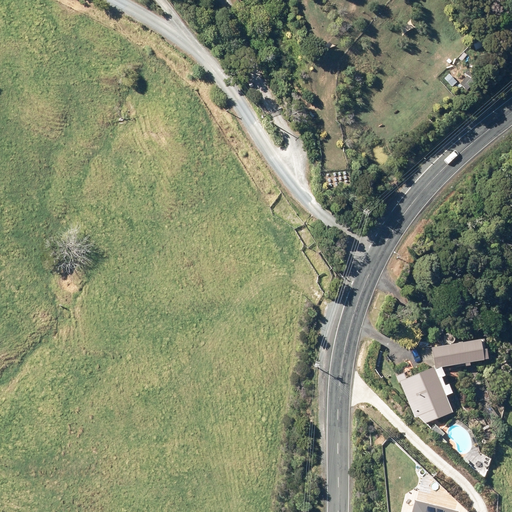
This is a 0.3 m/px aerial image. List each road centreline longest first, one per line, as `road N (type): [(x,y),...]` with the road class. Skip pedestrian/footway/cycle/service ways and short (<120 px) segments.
road 1 (unclassified): [(375,259),(289,176),(209,61),(118,0)]
road 2 (secondary): [(375,259),(352,314),(340,375),(337,511)]
road 3 (secondary): [(511,111),(423,188),(375,259)]
